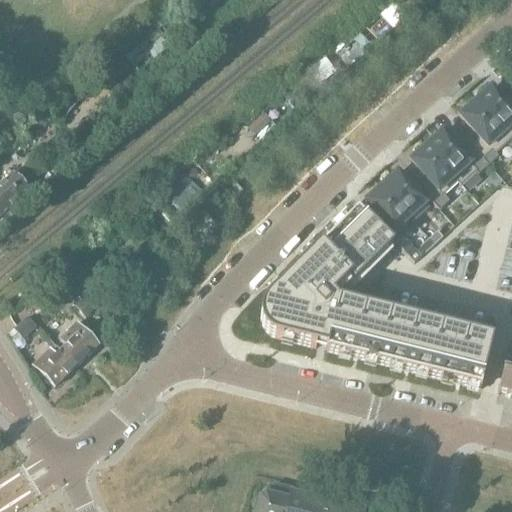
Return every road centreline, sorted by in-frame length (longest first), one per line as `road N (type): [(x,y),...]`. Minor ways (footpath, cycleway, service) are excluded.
road 1 (residential): [(186,355),(249,270),(511,24)]
road 2 (residential): [(455,430),(186,355)]
road 3 (residential): [(55,462),(117,424),(186,355)]
